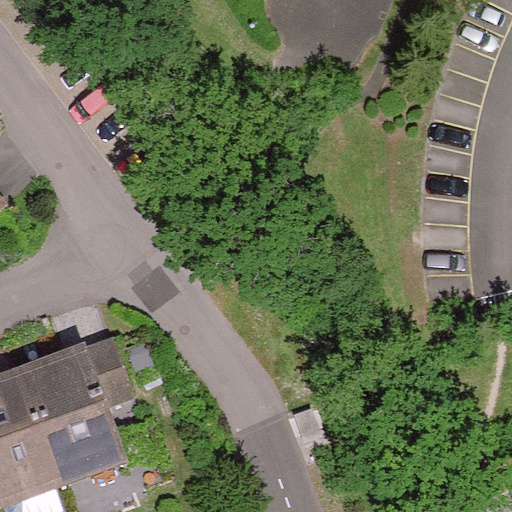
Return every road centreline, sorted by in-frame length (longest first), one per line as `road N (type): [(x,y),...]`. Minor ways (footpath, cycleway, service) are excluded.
road 1 (residential): [(290,511),(237,379),(132,246)]
road 2 (residential): [(132,246),(0,69)]
road 3 (residential): [(0,304),(132,246)]
